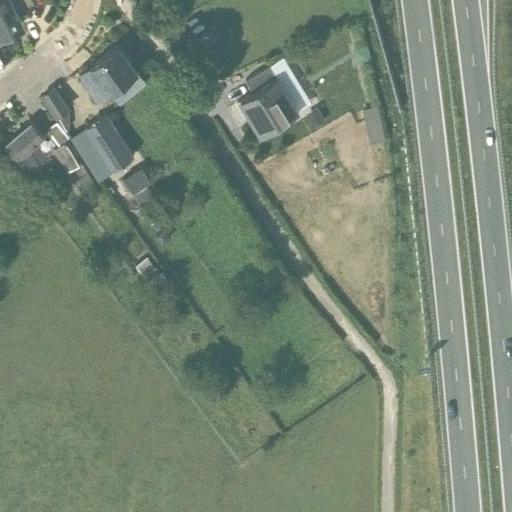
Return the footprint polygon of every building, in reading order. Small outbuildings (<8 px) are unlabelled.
[(0,0),(0,33),(1,35),(22,24),(15,9),(18,7),(19,5),(18,1),(19,0),(0,0)] [(80,75),(99,99),(136,68),(118,44),(80,75)] [(258,137),(290,117),(282,105),(288,102),(273,79),(236,102),(258,137)] [(69,107),(57,88),(54,85),(41,94),(56,116),(69,107)] [(377,105),(361,109),(369,142),(385,138),(377,105)] [(306,113),(315,126),(325,119),(317,106),(306,113)] [(70,136),(98,178),(134,153),(106,112),(70,136)] [(4,143),(17,158),(27,169),(46,155),(35,142),(45,135),(30,119),(4,143)] [(78,177),(75,179),(83,190),(95,182),(66,141),(70,139),(58,122),(48,129),(59,146),(54,149),(69,170),(72,168),(78,177)] [(135,192),(156,183),(148,164),(128,173),(135,192)] [(0,201),(10,194),(0,180),(0,201)] [(180,200),(172,190),(161,198),(169,208),(180,200)] [(156,266),(148,256),(136,264),(143,275),(156,266)] [(167,278),(162,271),(150,279),(156,287),(167,278)]
